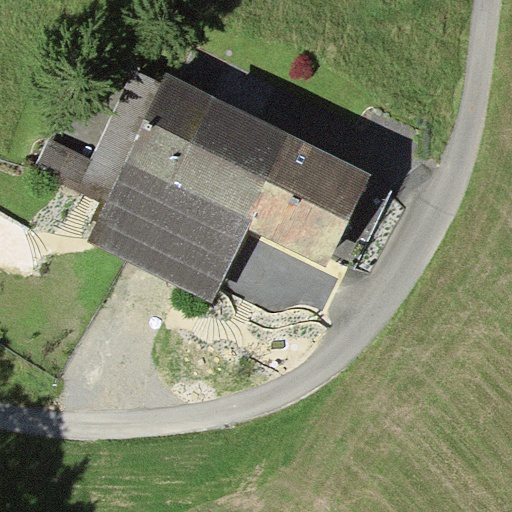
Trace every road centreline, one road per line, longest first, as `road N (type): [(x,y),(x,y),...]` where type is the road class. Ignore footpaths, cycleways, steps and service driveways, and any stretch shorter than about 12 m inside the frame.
road 1 (track): [(411,262),(354,346),(292,389),(222,418),(95,432),(0,421)]
road 2 (residential): [(490,0),(461,165),(411,262)]
